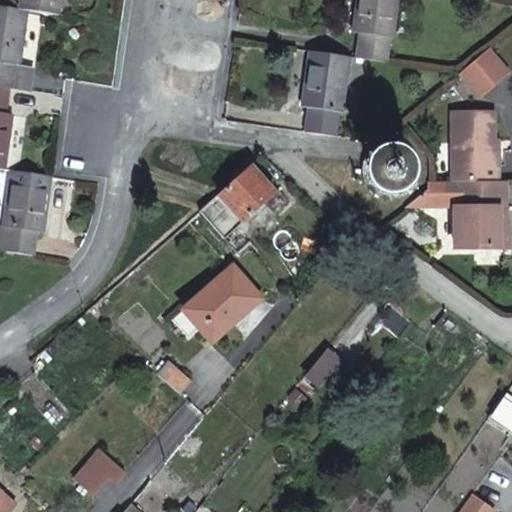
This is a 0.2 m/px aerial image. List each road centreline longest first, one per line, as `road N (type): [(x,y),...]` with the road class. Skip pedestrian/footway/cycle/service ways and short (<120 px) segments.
road 1 (residential): [(511,333),(376,238),(275,137),(137,116)]
road 2 (residential): [(137,116),(91,275),(0,340)]
